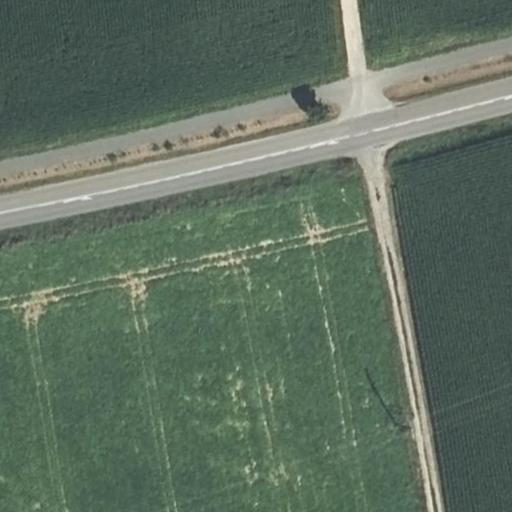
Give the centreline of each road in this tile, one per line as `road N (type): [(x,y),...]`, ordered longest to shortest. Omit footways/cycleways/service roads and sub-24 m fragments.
road 1 (secondary): [(0,207),(369,131),(511,93)]
road 2 (track): [(351,0),(435,511)]
